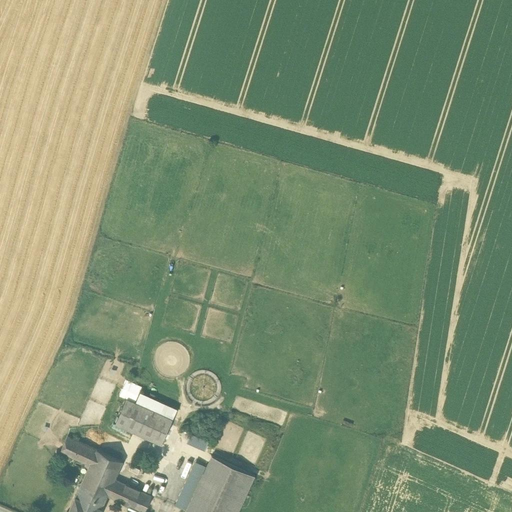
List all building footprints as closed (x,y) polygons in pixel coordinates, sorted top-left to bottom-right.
[(140,393),(135,403),(172,419),(177,410),(140,393)] [(135,403),(126,399),(115,422),(161,443),(172,419),(135,403)] [(191,434),(189,439),(205,447),(207,441),(191,434)] [(97,449),(68,436),(67,435),(60,451),(61,452),(61,451),(89,464),(97,449)] [(204,450),(205,447),(189,439),(187,442),(204,450)] [(122,460),(97,449),(89,464),(81,484),(107,496),(107,495),(114,478),(122,460)] [(211,455),(184,511),(237,511),(255,475),(211,455)] [(186,509),(205,466),(195,462),(175,504),(186,509)] [(135,475),(133,480),(149,487),(151,483),(135,475)] [(151,495),(114,478),(107,495),(121,501),(121,502),(129,505),(143,511),(144,511),(152,495),(151,495)] [(99,511),(107,496),(81,484),(80,486),(79,486),(68,511),(70,511),(99,511)]
